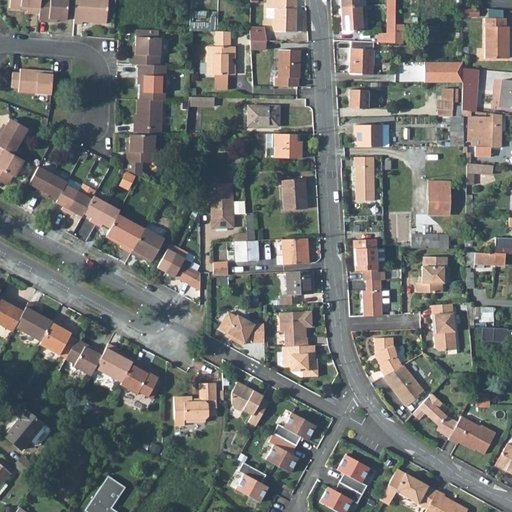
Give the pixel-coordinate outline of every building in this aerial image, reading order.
[(9,0),(9,8),(21,9),(21,6),(27,7),(27,9),(27,12),(39,12),(39,0),(9,0)] [(39,0),(39,12),(38,20),(49,21),(49,18),(57,19),(66,20),(67,0),(39,0)] [(74,0),(73,23),(82,23),(82,21),(92,22),(92,19),(106,20),(107,0),(74,0)] [(274,18),(274,31),(295,32),(295,0),(269,0),(270,8),(275,8),(274,18)] [(377,32),(376,42),(394,43),(394,30),(394,24),(395,4),(386,4),(386,33),(377,32)] [(340,7),(341,32),(361,31),(360,6),(357,6),(340,7)] [(267,8),(266,17),(274,18),(275,8),(270,8),(267,8)] [(503,9),(488,8),(488,18),(503,18),(503,9)] [(484,18),(484,58),(506,58),(506,44),(508,44),(508,26),(505,26),(505,18),(503,18),(488,18),(484,18)] [(249,31),(249,40),(266,41),(263,27),(249,27),(249,31)] [(135,29),(135,37),(157,37),(157,30),(135,29)] [(394,30),(394,43),(402,43),(402,30),(394,30)] [(206,46),(206,63),(212,63),(212,74),(214,74),(227,74),(234,74),(234,65),(231,62),(227,61),(227,58),(234,58),(235,46),(230,46),(230,31),(216,31),(215,31),(215,46),(206,46)] [(132,54),(132,64),(138,64),(159,65),(160,38),(157,37),(135,37),(135,46),(134,54),(132,54)] [(249,40),(250,48),(265,49),(266,41),(249,40)] [(350,41),(349,73),(372,74),(373,42),(350,41)] [(278,68),(278,77),(274,77),(274,86),(297,86),(297,78),(299,78),(299,50),(278,50),(278,68)] [(424,62),(424,82),(462,82),(462,68),(462,62),(424,62)] [(140,84),(139,99),(161,100),(164,100),(165,65),(159,65),(138,64),(138,72),(140,72),(140,84)] [(278,68),(269,67),(269,86),(274,86),(274,77),(278,77),(278,68)] [(477,80),(478,69),(462,68),(462,82),(461,106),(461,110),(470,111),(472,86),(471,86),(472,79),(477,80)] [(12,72),(10,87),(18,88),(18,92),(50,94),(52,74),(38,73),(38,70),(20,69),(19,73),(12,72)] [(214,74),(214,89),(226,89),(227,74),(214,74)] [(502,97),(501,107),(511,108),(511,80),(502,79),(500,97),(502,97)] [(438,109),(438,116),(442,116),(452,116),(452,106),(452,88),(442,88),(441,101),(436,101),(436,109),(438,109)] [(349,100),(349,108),(367,109),(367,108),(367,93),(368,90),(349,89),(348,98),(349,100)] [(375,108),(376,93),(367,93),(367,108),(375,108)] [(189,96),(188,106),(213,106),(214,97),(189,96)] [(133,126),(133,134),(154,135),(160,135),(161,100),(139,99),(136,99),(136,115),(136,126),(133,126)] [(247,105),(247,125),(278,126),(278,106),(247,105)] [(461,110),(461,106),(452,106),(452,116),(461,116),(461,110)] [(474,147),(474,156),(489,157),(490,147),(490,125),(500,125),(500,115),(490,113),(490,118),(472,118),(472,120),(467,120),(467,126),(472,126),(472,142),(472,146),(474,147)] [(449,141),(449,146),(462,146),(463,116),(461,116),(452,116),(442,116),(442,124),(450,124),(449,141)] [(20,141),(27,127),(9,118),(5,125),(2,124),(0,127),(0,129),(2,131),(20,141)] [(356,133),(356,147),(381,147),(381,145),(380,125),(354,125),(354,133),(356,133)] [(490,147),(499,148),(500,125),(490,125),(490,147)] [(0,147),(12,154),(20,141),(2,131),(0,129),(0,147)] [(275,134),(266,133),(266,147),(275,147),(275,134)] [(126,151),(126,161),(127,161),(127,170),(141,177),(141,162),(153,162),(154,135),(133,134),(129,134),(129,143),(129,151),(126,151)] [(266,147),(265,157),(274,157),(300,158),(300,143),(295,143),(295,134),(275,134),(275,147),(266,147)] [(0,181),(6,185),(11,175),(14,177),(23,160),(12,154),(0,147),(0,181)] [(373,157),(353,157),(353,166),(354,166),(355,201),(373,200),(373,157)] [(466,163),(466,184),(473,184),(473,173),(491,174),(492,165),(466,163)] [(36,188),(35,191),(41,194),(42,191),(52,174),(37,166),(37,167),(28,183),(36,188)] [(42,191),(41,194),(47,197),(48,194),(57,199),(65,185),(66,182),(52,174),(42,191)] [(282,179),(283,210),(306,209),(304,178),(282,179)] [(429,181),(428,214),(448,214),(448,181),(429,181)] [(96,191),(82,183),(78,192),(67,213),(72,216),(74,212),(82,217),(83,213),(93,196),(96,191)] [(212,227),(233,226),(232,213),(232,202),(231,184),(210,184),(212,227)] [(57,199),(55,202),(63,206),(61,209),(67,213),(78,192),(65,185),(57,199)] [(93,196),(83,213),(91,218),(89,221),(94,223),(95,224),(96,221),(106,203),(93,196)] [(232,202),(232,213),(245,213),(244,202),(232,202)] [(96,221),(95,224),(100,227),(102,224),(109,228),(117,214),(119,210),(106,203),(96,221)] [(246,233),(247,241),(253,240),(251,213),(245,213),(246,222),(246,233)] [(109,228),(106,234),(121,242),(120,245),(119,247),(130,253),(143,228),(117,214),(109,228)] [(143,228),(130,253),(139,258),(140,257),(141,255),(151,260),(163,238),(144,227),(143,228)] [(235,241),(247,241),(246,233),(234,233),(235,241)] [(106,234),(105,236),(120,245),(121,242),(106,234)] [(410,234),(410,248),(447,249),(448,235),(410,234)] [(504,253),(511,253),(511,237),(495,237),(495,252),(504,253)] [(282,255),(283,264),(305,263),(304,260),(307,260),(307,238),(282,239),(282,255)] [(353,240),(355,270),(362,270),(362,281),(365,281),(380,280),(384,280),(384,271),(377,272),(375,238),(353,240)] [(476,238),(464,238),(464,251),(475,252),(476,238)] [(236,261),(258,260),(257,240),(253,240),(247,241),(235,241),(236,261)] [(166,248),(156,267),(165,272),(175,253),(178,248),(169,243),(166,248)] [(178,248),(175,253),(184,258),(187,253),(178,248)] [(464,251),(465,265),(468,265),(468,263),(474,263),(484,263),(503,264),(504,253),(495,252),(493,252),(493,253),(475,252),(464,251)] [(189,261),(184,258),(175,253),(165,272),(181,281),(199,290),(199,273),(189,267),(187,266),(189,261)] [(416,282),(416,291),(442,291),(442,283),(443,283),(443,267),(447,267),(447,257),(423,256),(423,266),(422,266),(421,276),(421,282),(419,282),(416,282)] [(228,261),(212,262),(213,275),(228,275),(228,261)] [(384,270),(385,280),(401,279),(401,263),(393,264),(393,269),(384,270)] [(465,268),(466,288),(474,287),(473,271),(470,272),(470,268),(465,268)] [(279,295),(280,304),(297,304),(296,294),(312,293),(311,270),(286,271),(287,294),(279,295)] [(362,291),(363,316),(381,315),(381,303),(380,291),(380,280),(365,281),(366,290),(362,291)] [(13,302),(0,295),(0,298),(12,305),(13,302)] [(0,324),(12,331),(14,326),(25,306),(14,300),(13,302),(12,305),(0,298),(0,324)] [(25,306),(14,326),(40,341),(51,320),(36,312),(37,310),(38,308),(27,302),(25,306)] [(467,305),(468,321),(481,320),(480,307),(472,307),(472,302),(466,302),(467,305)] [(433,336),(435,351),(447,350),(447,343),(455,343),(451,303),(430,305),(433,330),(434,330),(435,334),(433,336)] [(481,320),(481,322),(493,321),(492,307),(480,307),(481,320)] [(51,320),(53,318),(37,310),(36,312),(51,320)] [(263,342),(263,324),(253,325),(237,315),(236,316),(228,311),(219,327),(227,332),(233,335),(231,338),(242,345),(245,340),(250,340),(250,343),(263,342)] [(311,311),(279,313),(280,333),(284,332),(284,347),(307,346),(307,337),(305,337),(305,332),(303,330),(302,327),(311,327),(311,311)] [(40,341),(39,343),(59,354),(69,335),(70,332),(60,327),(62,325),(62,323),(53,318),(51,320),(40,341)] [(506,342),(506,346),(511,345),(511,330),(506,330),(506,328),(493,327),(492,341),(506,342)] [(69,335),(59,354),(65,358),(76,338),(69,335)] [(65,358),(74,363),(73,366),(90,375),(94,367),(103,350),(93,344),(91,347),(90,349),(85,346),(86,344),(76,338),(65,358)] [(397,352),(396,348),(392,346),(392,338),(374,338),(374,350),(378,350),(381,361),(378,363),(377,364),(383,376),(401,366),(396,356),(397,352)] [(103,350),(94,367),(120,382),(131,361),(116,353),(117,351),(118,349),(108,343),(103,350)] [(447,343),(447,350),(448,354),(456,353),(456,349),(455,343),(447,343)] [(290,367),(290,371),(302,371),(302,377),(317,376),(316,359),(314,359),(311,359),(310,354),(314,354),(314,345),(307,346),(284,347),(282,347),(283,367),(290,367)] [(133,359),(117,351),(116,353),(131,361),(133,359)] [(120,382),(119,384),(136,393),(137,391),(147,396),(158,376),(148,370),(146,372),(141,369),(142,367),(143,365),(133,359),(131,361),(120,382)] [(403,365),(401,366),(383,376),(382,377),(406,407),(416,398),(415,397),(423,391),(403,365)] [(95,368),(92,375),(108,384),(112,377),(95,368)] [(173,397),(174,419),(183,419),(186,422),(194,421),(197,418),(204,418),(207,415),(216,415),(215,382),(198,383),(199,401),(191,401),(191,396),(173,397)] [(248,422),(255,426),(268,402),(261,398),(262,396),(237,382),(231,392),(231,404),(232,405),(233,408),(239,411),(242,410),(251,415),(248,422)] [(445,429),(442,435),(449,438),(457,422),(447,416),(438,408),(442,403),(431,393),(411,414),(419,419),(424,413),(438,426),(445,429)] [(476,398),(475,407),(489,407),(489,399),(476,398)] [(20,449),(29,438),(42,423),(20,404),(12,413),(18,418),(4,435),(20,449)] [(277,424),(272,433),(295,445),(300,437),(307,441),(315,425),(291,412),(283,427),(277,424)] [(461,416),(457,422),(449,438),(448,440),(457,445),(458,443),(468,448),(469,446),(475,449),(484,454),(495,433),(481,425),(480,427),(461,416)] [(35,443),(48,427),(42,423),(29,438),(35,443)] [(438,426),(435,431),(442,435),(445,429),(438,426)] [(273,445),(265,460),(289,473),(298,457),(291,454),(295,445),(272,433),(268,442),(273,445)] [(511,446),(507,443),(495,465),(511,474),(511,446)] [(13,464),(32,479),(40,470),(21,454),(13,464)] [(343,474),(339,482),(361,495),(366,486),(361,483),(369,468),(345,454),(336,470),(343,474)] [(0,483),(2,481),(9,472),(8,471),(11,468),(0,459),(0,483)] [(235,489),(259,502),(268,487),(261,483),(265,475),(243,462),(238,471),(243,474),(235,489)] [(426,508),(436,490),(396,468),(379,500),(388,505),(395,491),(426,508)] [(125,487),(108,475),(84,510),(87,511),(117,511),(118,511),(111,507),(125,487)] [(327,487),(319,502),(336,511),(344,511),(351,500),(357,503),(361,495),(339,482),(334,490),(327,487)] [(426,508),(424,511),(465,511),(467,509),(453,501),(452,504),(449,502),(448,499),(443,496),(444,495),(436,490),(426,508)] [(18,507),(24,511),(33,511),(37,508),(28,501),(23,498),(17,506),(18,507)]
